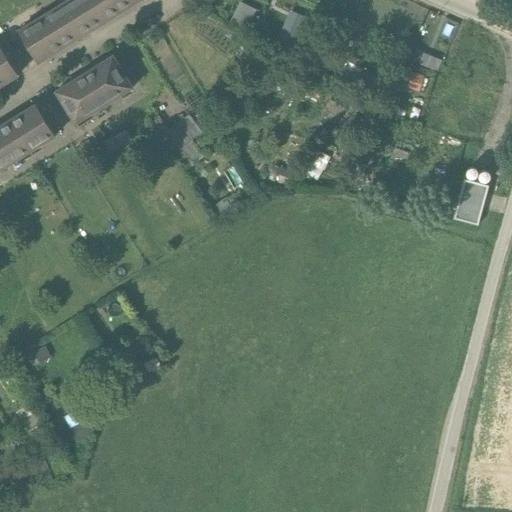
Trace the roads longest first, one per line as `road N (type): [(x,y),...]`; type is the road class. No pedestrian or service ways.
road 1 (residential): [(435,511),(511,219)]
road 2 (residential): [(161,0),(0,104)]
